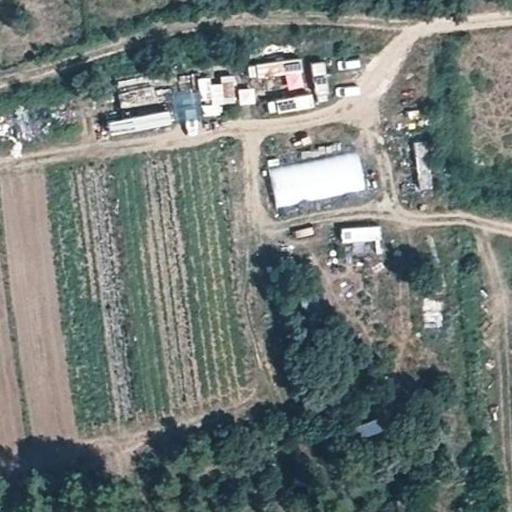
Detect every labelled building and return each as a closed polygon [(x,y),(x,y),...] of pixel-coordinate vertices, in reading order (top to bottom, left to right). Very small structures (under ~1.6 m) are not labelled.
[(247,78),(300,69),(297,54),(244,62),(247,78)] [(315,100),(328,98),(320,58),(308,60),(315,100)] [(231,72),(194,77),(199,111),(236,105),(231,72)] [(151,105),(147,85),(116,91),(120,111),(151,105)] [(265,94),(266,109),(311,106),(310,91),(265,94)] [(164,106),(103,116),(106,132),(167,121),(164,106)] [(356,150),(266,168),(274,208),(364,190),(356,150)]
